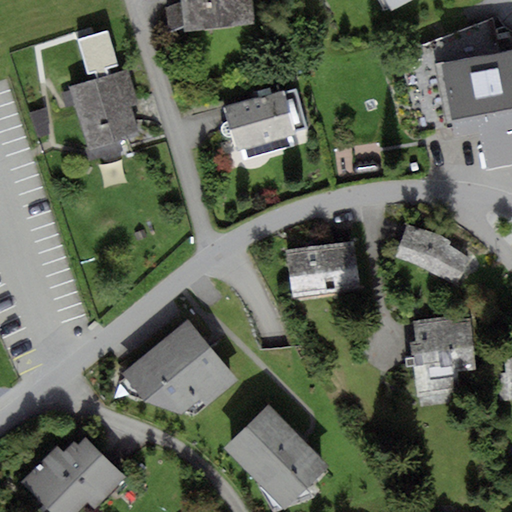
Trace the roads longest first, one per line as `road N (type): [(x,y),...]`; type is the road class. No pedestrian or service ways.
road 1 (residential): [(212,256),(141,0)]
road 2 (residential): [(212,256),(305,206),(443,188)]
road 3 (residential): [(64,374),(97,415),(174,449),(205,471),(238,511)]
road 4 (residential): [(64,374),(212,256)]
